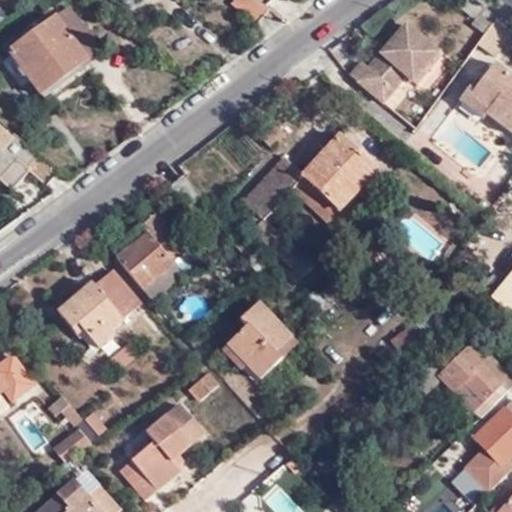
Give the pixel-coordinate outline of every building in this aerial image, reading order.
[(260,26),(271,12),(256,0),(235,0),(232,5),(260,26)] [(256,0),(271,12),(279,0),(256,0)] [(472,0),(471,0),(462,11),(502,41),(511,29),(472,0)] [(103,48),(71,3),(8,48),(40,94),(42,92),(45,96),(92,63),(89,59),(103,48)] [(414,83),(438,55),(407,28),(378,61),(370,71),(364,64),(352,78),(383,105),(407,77),(414,83)] [(442,58),(438,55),(414,83),(418,87),(442,58)] [(499,77),(503,71),(495,64),(490,71),(499,77)] [(511,77),(503,71),(499,77),(490,71),(473,92),(493,107),(488,116),(511,134),(511,77)] [(484,120),(488,116),(493,107),(473,92),(470,90),(460,103),(484,120)] [(298,126),(286,110),(269,123),(283,139),(298,126)] [(249,126),(191,154),(210,191),(267,163),(249,126)] [(47,186),(59,173),(14,133),(11,137),(0,127),(0,181),(12,192),(30,171),(47,186)] [(242,201),(264,222),(303,178),(313,186),(302,200),(343,236),(354,224),(343,214),(379,172),(340,137),(317,164),(294,145),(242,201)] [(192,209),(205,199),(187,178),(175,189),(192,209)] [(119,260),(156,302),(187,276),(176,264),(185,257),(173,244),(178,240),(156,215),(143,227),(148,234),(119,260)] [(316,267),(264,222),(254,234),(305,278),(316,267)] [(147,304),(117,270),(96,287),(92,284),(59,313),(74,330),(80,325),(96,344),(89,349),(94,354),(116,334),(113,330),(124,320),(126,321),(147,304)] [(511,278),(496,298),(511,313),(511,278)] [(296,348),(266,310),(247,326),(252,333),(233,351),(265,387),(285,368),(280,362),(296,348)] [(411,321),(391,340),(401,351),(422,332),(411,321)] [(122,369),(141,353),(130,340),(111,356),(122,369)] [(484,401),(493,410),(510,394),(503,385),(511,376),(511,374),(479,341),(442,376),(475,409),(484,401)] [(446,355),(415,383),(422,390),(454,363),(446,355)] [(37,385),(13,356),(0,366),(0,394),(6,389),(15,402),(37,385)] [(199,405),(220,388),(211,376),(189,393),(199,405)] [(85,421),(63,397),(50,410),(70,434),(85,421)] [(148,501),(159,492),(183,472),(181,469),(175,463),(183,457),(207,436),(183,408),(150,434),(158,444),(123,472),(148,501)] [(491,496),(511,475),(511,408),(478,440),(488,452),(468,470),(491,496)] [(65,465),(80,455),(91,446),(79,431),(54,451),(65,465)] [(188,463),(183,457),(175,463),(181,469),(188,463)] [(183,472),(159,492),(165,499),(188,479),(183,472)] [(122,511),(123,511),(101,489),(90,498),(78,485),(46,511),(122,511)] [(511,511),(511,500),(500,511),(511,511)]
